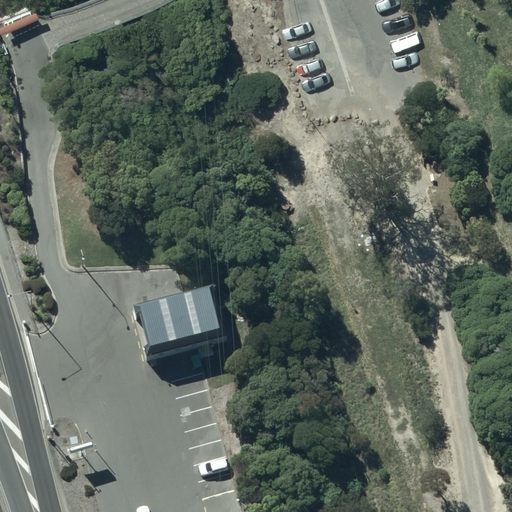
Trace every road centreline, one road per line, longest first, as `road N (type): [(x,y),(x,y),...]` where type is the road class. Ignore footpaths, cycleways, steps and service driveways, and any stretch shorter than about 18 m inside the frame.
road 1 (track): [(369,90),(436,272),(478,511)]
road 2 (trunk): [(0,304),(33,447),(35,502)]
